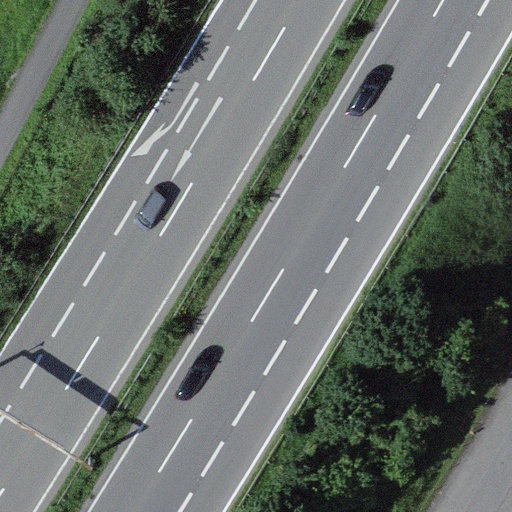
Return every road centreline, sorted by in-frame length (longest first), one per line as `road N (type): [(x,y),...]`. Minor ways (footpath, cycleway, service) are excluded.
road 1 (motorway): [(137,511),(452,0)]
road 2 (motorway): [(308,0),(0,506)]
